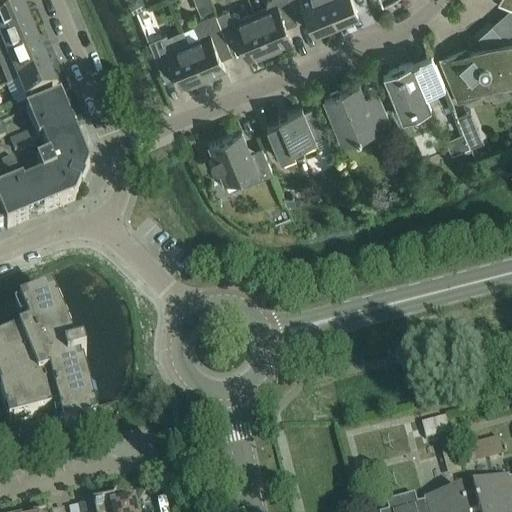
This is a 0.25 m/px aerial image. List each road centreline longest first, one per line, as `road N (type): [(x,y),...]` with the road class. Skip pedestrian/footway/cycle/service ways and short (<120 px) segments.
road 1 (residential): [(436,0),(381,40),(115,149)]
road 2 (tertiary): [(263,334),(511,272)]
road 3 (residential): [(0,495),(158,458)]
road 4 (residential): [(115,149),(52,0)]
road 5 (residential): [(190,315),(100,221)]
road 6 (tertiary): [(254,511),(231,393)]
